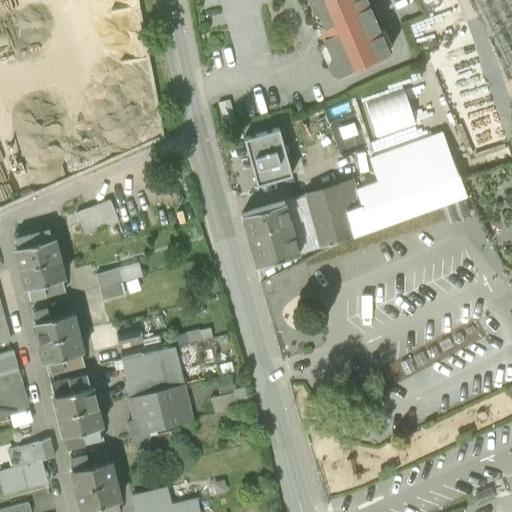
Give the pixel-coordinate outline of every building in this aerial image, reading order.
[(365,0),(307,0),(312,10),(318,13),(323,25),(318,27),(321,35),(330,55),(327,63),(331,72),(338,74),(388,53),(365,0)] [(278,128),(242,138),(256,185),(291,175),(278,128)] [(355,189),(368,230),(465,197),(441,134),(369,158),(376,181),(355,189)] [(353,182),(240,214),(256,265),(368,230),(355,189),(353,182)] [(75,212),(84,234),(117,221),(116,218),(127,214),(121,199),(110,204),(108,199),(75,212)] [(48,226),(30,231),(38,262),(58,257),(53,237),(51,238),(48,226)] [(19,267),(38,262),(30,231),(13,235),(15,247),(14,247),(19,267)] [(58,257),(38,262),(46,294),(64,289),(61,277),(63,277),(58,257)] [(29,298),(46,294),(38,262),(19,267),(24,287),(26,287),(29,298)] [(97,277),(102,297),(162,281),(159,271),(140,276),(137,267),(97,277)] [(67,300),(49,305),(57,336),(77,331),(72,311),(70,311),(67,300)] [(37,341),(57,336),(49,305),(31,309),(34,321),(32,321),(37,341)] [(0,341),(9,339),(0,306),(0,341)] [(127,420),(131,435),(190,420),(172,347),(162,349),(158,336),(141,340),(138,328),(115,333),(134,418),(127,420)] [(77,331),(57,336),(65,368),(82,364),(79,352),(82,351),(77,331)] [(47,372),(65,368),(57,336),(37,341),(42,361),(44,360),(47,372)] [(28,408),(12,349),(0,353),(0,413),(5,412),(5,414),(28,408)] [(85,374),(68,378),(75,410),(95,405),(90,385),(88,385),(85,374)] [(56,415),(75,410),(68,378),(50,383),(53,395),(51,395),(56,415)] [(95,405),(75,410),(84,442),(101,437),(98,426),(100,425),(95,405)] [(66,446),(84,442),(75,410),(56,415),(61,435),(63,434),(66,446)] [(103,447),(86,452),(94,483),(114,478),(108,458),(106,459),(103,447)] [(74,488),(94,483),(86,452),(69,456),(72,468),(69,469),(74,488)] [(0,482),(3,494),(46,481),(40,459),(0,469),(0,482)] [(114,478),(94,483),(101,511),(114,511),(119,511),(116,499),(119,498),(114,478)] [(82,511),(101,511),(94,483),(74,488),(79,508),(81,508),(82,511)] [(130,494),(134,511),(198,511),(195,498),(170,503),(166,486),(130,494)]
